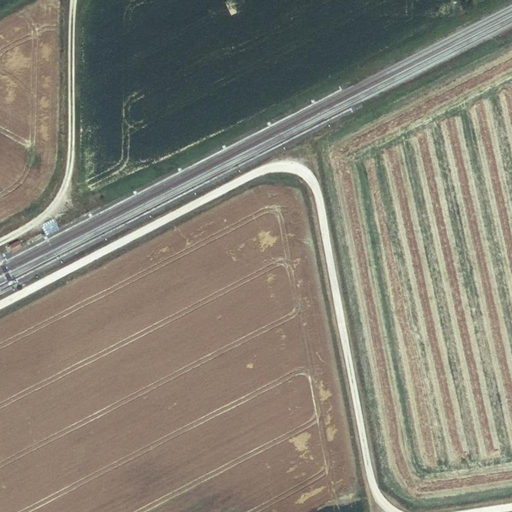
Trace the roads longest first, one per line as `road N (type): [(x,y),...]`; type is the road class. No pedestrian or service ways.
road 1 (unclassified): [(0,303),(241,179),(276,166),(301,170),(317,195),(377,489),(402,511)]
road 2 (unclassified): [(72,0),(65,182),(48,210),(0,241)]
